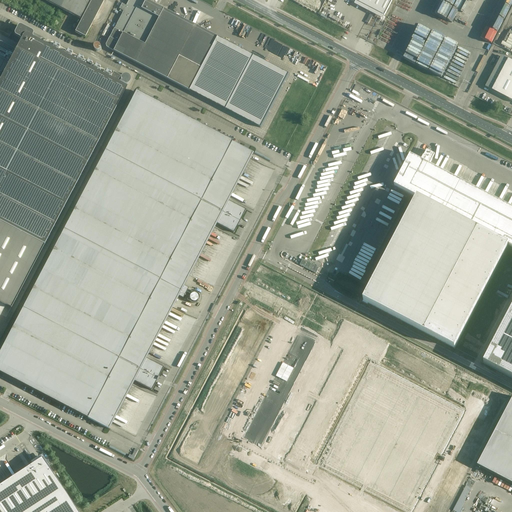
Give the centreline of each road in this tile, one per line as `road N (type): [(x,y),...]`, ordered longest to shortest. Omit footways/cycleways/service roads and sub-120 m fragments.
road 1 (unclassified): [(138,473),(359,59)]
road 2 (unknown): [(0,377),(108,434),(126,437),(137,428),(152,439)]
road 3 (tertiary): [(511,141),(359,59)]
road 4 (unclassified): [(138,473),(0,402)]
road 5 (tertiary): [(359,59),(244,0)]
